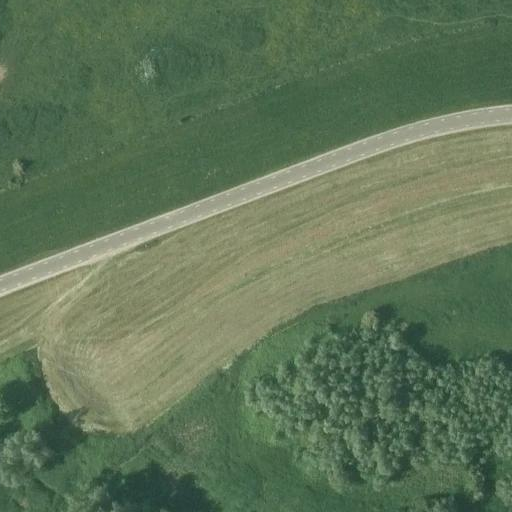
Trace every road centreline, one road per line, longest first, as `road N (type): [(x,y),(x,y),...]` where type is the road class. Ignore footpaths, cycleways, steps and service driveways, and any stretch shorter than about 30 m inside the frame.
road 1 (unclassified): [(0,286),(385,141),(511,114)]
road 2 (track): [(0,352),(131,234)]
